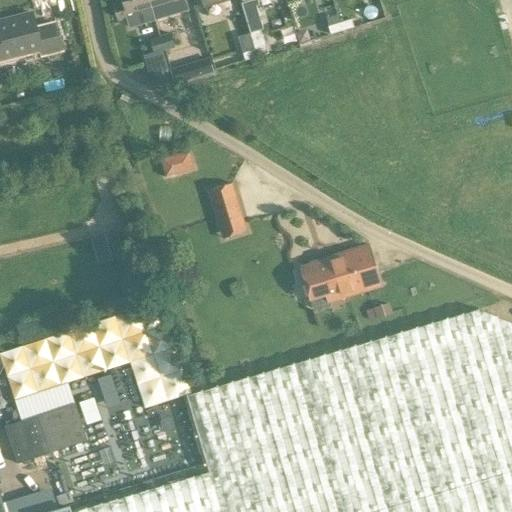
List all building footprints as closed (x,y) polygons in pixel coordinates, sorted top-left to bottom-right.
[(150,6),(148,0),(121,0),(122,2),(112,5),(117,21),(131,17),(130,12),(150,6)] [(201,0),(204,8),(230,0),(201,0)] [(257,0),(252,0),(242,3),(241,4),(250,33),(262,29),(255,6),(259,5),(257,0)] [(0,60),(40,50),(42,56),(63,50),(56,23),(36,28),(32,13),(0,20),(0,60)] [(351,20),(339,23),(342,31),(353,27),(351,20)] [(342,31),(339,23),(328,27),(330,34),(342,31)] [(255,49),(257,57),(268,54),(261,31),(250,34),(255,49)] [(159,36),(164,51),(174,48),(170,33),(159,36)] [(149,39),(154,54),(164,51),(159,36),(149,39)] [(245,61),(257,57),(255,49),(243,53),(245,61)] [(190,77),(186,65),(171,70),(175,82),(190,77)] [(35,167),(53,163),(50,149),(32,153),(35,167)] [(193,169),(188,151),(163,158),(168,176),(193,169)] [(208,190),(220,228),(243,221),(232,183),(208,190)] [(116,230),(91,237),(99,264),(124,257),(116,230)] [(309,299),(325,294),(328,302),(339,298),(339,299),(381,286),(368,244),(310,262),(311,264),(299,267),(309,299)] [(145,407),(183,395),(190,393),(161,301),(0,354),(15,399),(130,362),(145,407)] [(389,303),(366,311),(369,321),(392,313),(389,303)] [(511,511),(511,324),(476,310),(184,397),(206,473),(75,511),(70,511),(69,506),(50,511),(511,511)] [(5,426),(17,464),(87,440),(75,403),(5,426)]
